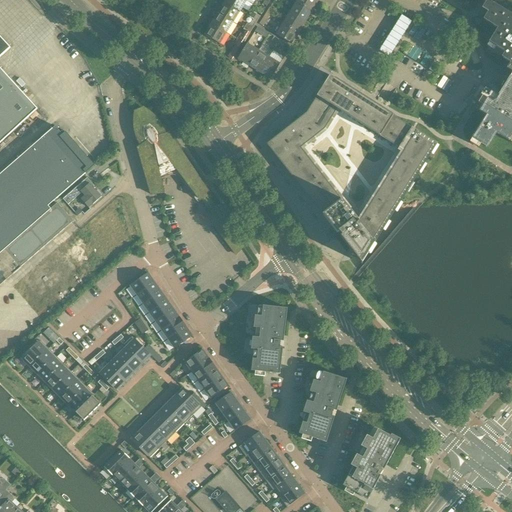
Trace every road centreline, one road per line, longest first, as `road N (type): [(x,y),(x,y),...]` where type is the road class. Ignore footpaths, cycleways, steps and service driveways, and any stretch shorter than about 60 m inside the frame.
road 1 (secondary): [(436,420),(337,317),(288,252)]
road 2 (residential): [(155,254),(115,89),(135,55)]
road 3 (unclassified): [(218,144),(289,92),(339,12)]
road 4 (secondary): [(288,252),(218,144)]
road 5 (secondary): [(218,144),(135,55)]
road 6 (residential): [(155,254),(63,332)]
